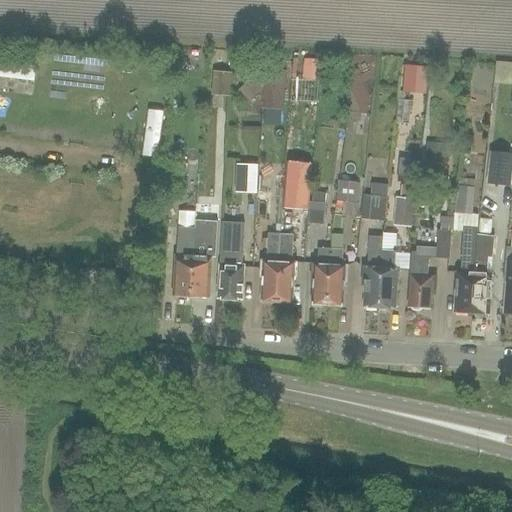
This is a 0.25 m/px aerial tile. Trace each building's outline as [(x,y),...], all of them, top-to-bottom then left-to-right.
[(4,59),(4,75),(44,76),(44,60),(4,59)] [(495,78),(511,79),(511,60),(497,59),(495,78)] [(306,60),(306,80),(320,80),(320,61),(306,60)] [(428,67),(405,66),(403,93),(427,94),(428,67)] [(212,95),(231,97),(233,73),(214,71),(212,95)] [(267,71),(264,110),(266,110),(282,111),(284,111),(287,72),(267,71)] [(256,82),(243,93),(250,101),(263,90),(256,82)] [(511,187),(511,179),(511,154),(491,152),(487,184),(511,187)] [(259,166),(238,165),(237,192),(258,193),(259,166)] [(187,177),(174,177),(173,194),(186,194),(187,177)] [(285,197),(309,199),(310,180),(287,178),(285,197)] [(357,218),(361,182),(341,180),(339,200),(345,201),(344,216),(357,218)] [(386,221),(390,186),(373,184),(372,196),(365,195),(363,219),(386,221)] [(455,312),(473,314),(477,250),(479,237),(478,237),(480,215),(474,215),(476,189),(459,187),(457,214),(455,214),(454,231),(465,232),(462,273),(457,273),(455,312)] [(413,227),(416,191),(401,189),(400,197),(398,197),(395,225),(413,227)] [(325,224),(328,194),(315,193),(314,203),(311,203),(309,223),(325,224)] [(451,260),(452,232),(453,232),(454,212),(449,212),(449,217),(442,217),(441,232),(432,231),(431,249),(417,248),(417,257),(414,256),(412,274),(411,274),(409,308),(431,309),(432,295),(436,295),(437,277),(428,277),(429,258),(451,260)] [(224,222),(219,299),(243,300),(245,267),(243,267),(246,223),(224,222)] [(174,296),(193,297),(196,238),(194,238),(194,229),(179,228),(178,255),(177,255),(174,296)] [(382,269),(380,308),(397,309),(398,283),(401,281),(401,270),(396,269),(398,232),(384,232),(384,238),(383,269),(382,269)] [(332,250),(329,305),(344,306),(346,283),(348,281),(348,266),(343,266),(345,235),(333,234),(332,250)] [(262,301),(278,302),(282,247),(282,236),(269,235),(268,261),(262,261),(261,277),(263,279),(262,301)] [(282,247),(278,302),(293,303),(294,280),(297,278),(297,264),(293,263),(294,236),(282,236),(282,247)] [(364,307),(380,308),(382,269),(383,269),(384,238),(370,237),(368,267),(364,267),(363,282),(366,284),(364,307)] [(495,238),(479,237),(477,250),(473,314),(491,315),(493,275),(488,275),(489,258),(494,259),(495,238)] [(211,239),(196,238),(193,297),(209,298),(211,257),(210,257),(211,239)] [(329,305),(332,250),(319,249),(319,265),(313,264),(312,280),(314,283),(313,304),(329,305)]
